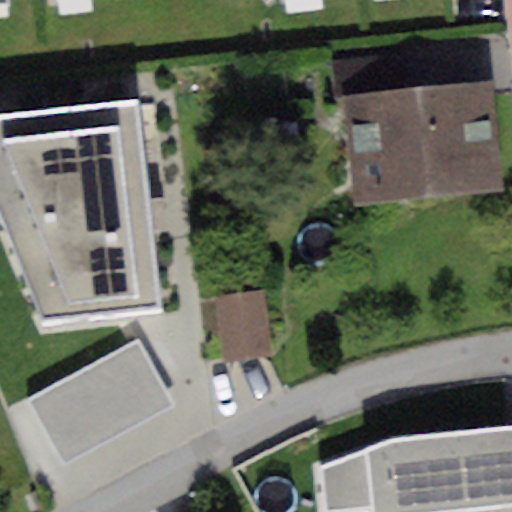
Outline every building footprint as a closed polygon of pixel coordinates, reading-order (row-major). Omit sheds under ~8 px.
[(340,100),(404,94),(401,55),(337,60),(340,100)] [(404,94),(340,100),(350,204),(496,190),(486,86),(404,94)] [(135,99),(0,115),(0,219),(40,315),(153,303),(135,99)] [(265,291),(214,296),(221,363),(272,358),(265,291)] [(138,341),(31,399),(64,459),(171,402),(138,341)] [(511,511),(511,427),(389,440),(315,467),(319,511),(342,511),(370,508),(370,511),(511,511)]
